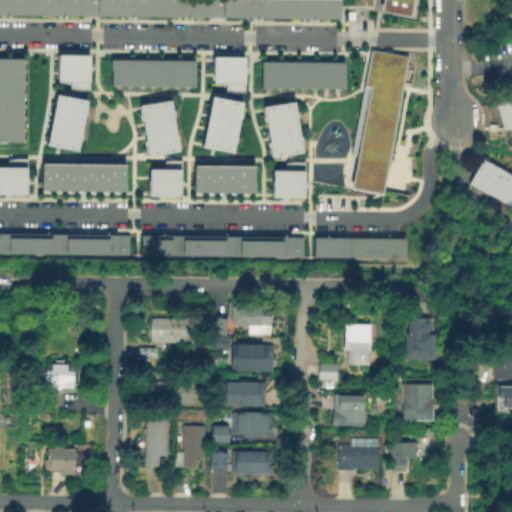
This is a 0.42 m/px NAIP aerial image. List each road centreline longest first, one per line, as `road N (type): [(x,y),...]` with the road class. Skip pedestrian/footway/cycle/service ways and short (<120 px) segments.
road 1 (residential): [(456,503),(0,501)]
road 2 (residential): [(420,289),(0,281)]
road 3 (residential): [(113,286),(110,511)]
road 4 (residential): [(445,0),(450,121)]
road 5 (residential): [(300,287),(306,407)]
